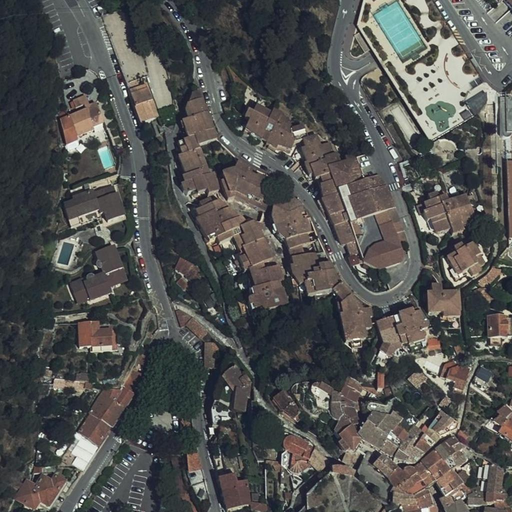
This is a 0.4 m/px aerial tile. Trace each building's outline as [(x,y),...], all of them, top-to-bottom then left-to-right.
[(139,80),(121,86),(122,91),(140,85),(139,80)] [(140,85),(122,91),(133,120),(146,115),(140,98),(144,96),(140,85)] [(190,87),(182,90),(180,101),(179,108),(181,114),(175,117),(181,134),(186,132),(190,142),(209,135),(199,109),(190,87)] [(67,99),(75,97),(80,95),(77,88),(66,92),(67,99)] [(511,103),(502,94),(496,93),(496,99),(492,99),(492,130),(495,135),(498,136),(498,130),(511,129),(511,103)] [(81,98),(76,100),(77,103),(61,109),(52,112),(59,138),(70,135),(68,130),(86,125),(86,121),(95,118),(88,96),(81,98)] [(151,114),(144,96),(140,98),(146,115),(151,114)] [(223,96),(216,98),(220,110),(227,108),(223,96)] [(285,139),(294,136),(299,134),(294,121),(283,125),(278,113),(263,106),(262,109),(246,102),(243,108),(238,106),(235,113),(240,116),(235,125),(256,139),(255,140),(266,146),(268,143),(282,145),(285,139)] [(198,164),(190,142),(186,132),(181,134),(171,138),(170,140),(174,151),(177,157),(171,159),(179,179),(173,181),(174,188),(180,192),(184,190),(183,189),(188,187),(190,190),(199,188),(200,192),(210,188),(210,182),(205,170),(201,171),(198,164)] [(305,176),(308,175),(321,170),(319,166),(333,161),(329,150),(324,151),(320,139),(311,142),(307,132),(299,134),(294,136),(296,142),(292,144),(297,158),(294,159),(300,173),(303,171),(305,176)] [(312,198),(319,215),(329,234),(334,245),(337,244),(341,255),(351,252),(355,263),(369,268),(374,266),(391,260),(395,252),(392,244),(399,242),(394,229),(388,231),(384,220),(390,218),(379,184),(374,179),(369,181),(367,174),(354,178),(345,156),(337,159),(333,161),(319,166),(321,170),(308,175),(311,183),(314,198),(312,198)] [(505,167),(499,167),(500,234),(511,234),(511,158),(504,159),(505,167)] [(224,168),(216,170),(219,177),(214,179),(220,197),(227,194),(258,209),(265,193),(258,176),(249,172),(248,174),(243,172),(238,170),(240,165),(228,160),(224,168)] [(113,178),(108,181),(111,190),(113,189),(115,197),(118,194),(127,194),(125,175),(114,174),(113,178)] [(61,199),(65,214),(75,211),(95,205),(97,209),(101,207),(104,217),(113,215),(110,205),(117,203),(113,189),(111,190),(108,181),(90,187),(69,193),(62,196),(63,198),(61,199)] [(455,223),(469,217),(466,210),(461,199),(460,194),(459,191),(441,198),(438,192),(433,194),(431,189),(420,192),(422,198),(413,201),(416,209),(419,218),(422,217),(427,230),(430,231),(444,226),(455,223)] [(199,241),(201,240),(199,236),(208,233),(210,237),(211,240),(226,235),(229,234),(231,239),(228,240),(231,247),(234,246),(238,244),(242,253),(237,255),(232,257),(235,262),(236,265),(241,263),(242,267),(238,268),(240,274),(243,288),(241,288),(243,295),(240,299),(243,309),(255,306),(255,308),(280,300),(276,286),(273,287),(271,279),(275,278),(274,273),(271,264),(251,269),(251,263),(265,257),(253,229),(256,228),(253,222),(247,220),(242,221),(239,217),(236,213),(233,214),(212,197),(205,199),(203,196),(192,200),(193,205),(188,207),(191,215),(188,217),(199,235),(197,236),(199,241)] [(293,204),(292,202),(287,198),(266,204),(264,217),(271,232),(280,242),(287,264),(283,265),(285,273),(292,283),(297,283),(300,295),(323,290),(324,290),(334,282),(328,276),(326,271),(322,263),(313,263),(311,259),(308,252),(298,253),(297,250),(294,243),(301,241),(298,232),(303,230),(299,221),(295,222),(294,216),(292,211),(296,210),(293,204)] [(316,216),(319,215),(312,198),(310,199),(308,200),(316,216)] [(120,212),(117,203),(110,205),(113,215),(120,212)] [(75,211),(65,214),(68,222),(77,219),(75,211)] [(388,231),(394,229),(390,218),(384,220),(388,231)] [(456,227),(455,223),(444,226),(446,231),(456,227)] [(468,272),(474,268),(472,265),(478,262),(470,247),(471,246),(468,239),(456,245),(455,242),(441,249),(444,253),(439,255),(445,267),(443,268),(448,278),(463,270),(465,275),(468,272)] [(98,270),(102,283),(111,279),(107,268),(115,265),(107,242),(90,247),(93,257),(92,257),(92,259),(92,262),(93,263),(96,263),(98,270)] [(238,244),(234,246),(237,255),(242,253),(238,244)] [(176,260),(173,264),(179,268),(181,265),(185,268),(186,266),(188,264),(185,262),(186,261),(180,256),(175,255),(173,258),(176,260)] [(477,273),(468,279),(474,283),(475,283),(481,277),(485,280),(492,273),(487,269),(491,265),(485,264),(477,273)] [(111,279),(119,277),(115,265),(107,268),(111,279)] [(179,268),(177,270),(183,273),(189,281),(195,276),(186,266),(185,268),(181,265),(179,268)] [(174,269),(169,272),(177,282),(182,278),(174,269)] [(102,283),(98,270),(87,273),(86,271),(84,271),(83,271),(81,273),(81,274),(82,278),(78,279),(77,275),(64,280),(68,291),(80,287),(83,294),(83,296),(104,289),(102,283)] [(292,283),(285,273),(282,273),(285,284),(292,283)] [(324,290),(328,293),(333,300),(330,301),(337,338),(339,340),(342,340),(352,337),(358,336),(356,327),(363,326),(361,318),(361,314),(365,313),(363,306),(353,307),(344,296),(345,294),(341,290),(334,282),(324,290)] [(423,291),(420,291),(420,298),(420,310),(434,310),(434,313),(451,313),(451,289),(434,290),(433,283),(423,283),(423,291)] [(80,295),(83,294),(80,287),(68,291),(69,294),(71,298),(80,295)] [(175,320),(181,318),(183,316),(187,312),(175,302),(171,303),(175,320)] [(416,338),(415,333),(414,328),(418,327),(421,326),(419,318),(416,319),(411,305),(391,311),(395,323),(389,325),(385,313),(369,318),(376,342),(372,350),(383,356),(388,348),(396,346),(395,342),(401,340),(402,343),(416,338)] [(203,324),(188,310),(187,312),(183,316),(198,330),(202,326),(203,324)] [(481,313),(482,332),(493,332),(504,332),(504,314),(500,314),(500,312),(481,313)] [(183,316),(181,318),(195,333),(198,330),(183,316)] [(73,344),(85,344),(107,345),(106,342),(107,329),(107,328),(93,327),(93,319),(74,318),(73,344)] [(202,326),(198,330),(195,333),(199,336),(207,336),(207,333),(202,326)] [(454,329),(453,328),(449,331),(453,345),(458,342),(457,338),(454,329)] [(434,342),(433,332),(424,332),(422,333),(423,344),(424,349),(429,348),(428,343),(434,342)] [(201,362),(210,362),(216,343),(212,340),(207,336),(199,336),(199,346),(198,357),(198,361),(201,362)] [(342,340),(343,342),(344,346),(354,344),(352,337),(342,340)] [(140,351),(133,348),(129,357),(136,360),(140,351)] [(168,356),(176,369),(182,365),(174,352),(168,356)] [(228,362),(219,371),(227,381),(229,384),(229,390),(227,406),(238,407),(240,394),(242,394),(243,391),(241,391),(245,379),(240,372),(238,374),(228,362)] [(511,362),(502,363),(501,371),(511,371),(511,362)] [(421,372),(413,363),(411,365),(419,374),(421,372)] [(455,389),(458,380),(450,378),(450,373),(448,368),(446,363),(441,366),(435,364),(432,372),(438,374),(438,376),(447,379),(446,385),(455,389)] [(69,368),(68,376),(83,379),(86,379),(87,371),(69,368)] [(114,383),(113,385),(115,387),(108,398),(116,403),(126,389),(132,376),(134,370),(129,368),(128,371),(123,369),(115,383),(114,383)] [(227,381),(219,371),(215,374),(227,387),(229,390),(229,384),(227,381)] [(68,376),(48,372),(48,379),(83,384),(83,379),(68,376)] [(339,380),(341,374),(339,373),(334,382),(330,389),(332,390),(337,383),(339,380)] [(352,378),(341,374),(339,380),(352,387),(354,384),(355,379),(352,378)] [(382,379),(386,387),(387,391),(391,389),(387,375),(382,377),(382,379)] [(362,381),(355,379),(354,384),(374,391),(389,395),(387,391),(386,387),(379,385),(369,383),(367,382),(362,381)] [(337,383),(332,390),(336,391),(340,393),(342,393),(341,403),(346,404),(347,401),(352,389),(352,387),(339,380),(337,383)] [(316,397),(323,386),(313,381),(306,391),(316,397)] [(71,429),(70,431),(52,460),(68,461),(73,464),(75,466),(86,448),(90,442),(102,424),(108,416),(116,403),(108,398),(115,387),(113,385),(97,385),(81,409),(82,411),(71,429)] [(294,411),(286,398),(276,385),(270,390),(272,391),(267,395),(269,397),(267,398),(274,408),(276,407),(285,413),(289,416),(294,411)] [(329,389),(325,388),(324,398),(331,399),(332,390),(330,389),(329,389)] [(360,395),(352,389),(347,401),(350,402),(352,405),(356,406),(360,397),(360,395)] [(440,391),(433,400),(437,403),(443,395),(442,394),(440,391)] [(325,413),(328,421),(329,418),(333,413),(337,411),(336,408),(335,402),(335,398),(331,399),(324,398),(324,400),(324,407),(325,413)] [(483,414),(495,423),(500,416),(506,420),(510,414),(504,410),(506,407),(496,400),(483,414)] [(336,408),(337,411),(346,425),(351,431),(353,435),(354,434),(354,433),(353,432),(353,431),(351,428),(354,424),(353,421),(350,413),(346,404),(341,403),(337,403),(335,402),(336,408)] [(211,413),(212,420),(222,420),(222,405),(210,406),(211,413)] [(207,420),(212,420),(211,413),(210,406),(202,406),(207,420)] [(440,429),(442,428),(444,428),(450,425),(451,419),(449,418),(437,411),(434,408),(427,416),(440,429)] [(402,411),(399,409),(393,418),(396,420),(402,411)] [(365,410),(358,419),(364,422),(383,433),(386,429),(389,424),(392,419),(384,415),(383,412),(371,412),(365,410)] [(345,448),(348,447),(346,445),(352,437),(353,435),(351,431),(346,425),(337,411),(333,413),(329,418),(328,421),(328,423),(327,428),(333,435),(331,438),(338,447),(342,448),(345,448)] [(492,428),(501,433),(508,438),(511,432),(511,415),(510,414),(506,420),(500,416),(495,423),(492,428)] [(420,425),(432,434),(440,429),(427,416),(420,425)] [(358,419),(357,421),(357,422),(357,428),(357,429),(356,431),(357,433),(358,436),(357,438),(361,440),(373,446),(383,433),(364,422),(358,419)] [(400,430),(411,438),(417,429),(406,421),(400,430)] [(389,431),(397,435),(400,430),(389,424),(386,429),(389,431)] [(417,429),(427,440),(430,437),(432,434),(420,425),(417,429)] [(408,443),(416,450),(421,445),(426,440),(427,440),(417,429),(411,438),(408,443)] [(397,435),(387,452),(387,454),(405,458),(409,458),(416,450),(408,443),(411,438),(400,430),(397,435)] [(383,433),(373,446),(381,450),(387,452),(397,435),(389,431),(386,435),(383,433)] [(446,433),(438,438),(443,444),(452,438),(446,433)] [(428,446),(426,447),(429,451),(434,458),(432,459),(437,466),(425,475),(426,476),(427,478),(428,479),(436,472),(444,465),(448,463),(452,460),(458,456),(454,445),(457,443),(453,440),(452,438),(443,444),(438,438),(428,446)] [(305,450),(307,446),(299,443),(297,450),(295,457),(302,458),(305,450)] [(293,458),(295,457),(297,450),(289,444),(283,453),(285,456),(290,458),(293,458)] [(263,456),(260,456),(260,459),(268,461),(270,467),(275,467),(274,461),(279,464),(284,466),(288,467),(291,467),(294,467),(297,466),(304,460),(311,467),(312,468),(313,466),(320,461),(323,458),(319,455),(313,450),(307,446),(305,450),(302,458),(295,457),(293,458),(290,458),(285,456),(284,457),(281,457),(275,457),(263,456)] [(338,447),(336,456),(338,457),(342,457),(345,457),(348,447),(345,448),(342,448),(338,447)] [(429,451),(426,447),(418,453),(411,461),(412,462),(412,463),(414,464),(415,465),(416,466),(418,468),(432,459),(434,458),(429,451)] [(366,466),(380,473),(382,471),(391,464),(389,462),(373,451),(363,464),(366,466)] [(198,452),(186,454),(187,471),(202,469),(198,452)] [(493,479),(495,467),(492,466),(488,463),(481,459),(476,456),(474,460),(477,462),(476,473),(481,474),(481,478),(479,490),(486,490),(491,490),(493,479)] [(50,460),(29,458),(29,460),(29,465),(49,467),(50,460)] [(466,472),(461,458),(453,464),(450,466),(447,469),(457,481),(461,479),(464,476),(466,472)] [(432,459),(418,468),(423,473),(424,474),(425,475),(437,466),(432,459)] [(330,462),(326,465),(325,471),(321,470),(325,474),(328,471),(345,474),(349,468),(345,466),(340,463),(337,461),(335,461),(333,461),(331,461),(330,462)] [(394,467),(403,476),(409,471),(410,470),(412,469),(411,468),(410,467),(406,465),(402,462),(401,462),(396,462),(394,467)] [(381,474),(387,482),(392,483),(403,476),(394,467),(391,464),(382,471),(380,473),(381,474)] [(457,481),(447,469),(446,467),(441,472),(433,479),(430,482),(437,492),(457,481)] [(25,479),(24,478),(20,475),(8,492),(16,497),(20,493),(30,499),(31,498),(32,496),(41,502),(41,501),(53,484),(58,477),(47,470),(44,476),(35,469),(27,480),(25,479)] [(403,476),(392,483),(397,483),(402,482),(405,481),(411,478),(410,477),(413,474),(410,470),(409,471),(403,476)] [(402,482),(403,489),(416,485),(421,483),(420,481),(418,480),(415,477),(411,478),(405,481),(402,482)] [(233,492),(218,496),(219,504),(220,507),(225,505),(240,501),(241,505),(260,506),(263,502),(259,499),(254,499),(244,497),(242,488),(240,479),(233,480),(233,482),(230,483),(233,492)] [(464,489),(461,479),(457,481),(437,492),(433,494),(434,499),(435,501),(455,493),(464,489)] [(385,484),(384,487),(386,489),(388,489),(393,490),(403,489),(402,482),(397,483),(392,483),(387,482),(385,484)] [(215,487),(218,496),(233,492),(230,483),(215,487)] [(387,511),(386,511),(398,511),(396,507),(404,505),(427,500),(424,492),(423,489),(421,483),(416,485),(403,489),(407,496),(401,499),(399,500),(394,499),(391,502),(391,509),(387,511)] [(253,489),(242,488),(244,497),(254,499),(253,489)] [(386,489),(386,498),(394,499),(399,500),(401,499),(407,496),(403,489),(393,490),(388,489),(386,489)] [(478,500),(479,490),(472,489),(466,489),(464,489),(455,493),(457,496),(459,495),(459,500),(460,502),(473,502),(478,502),(478,500)] [(498,491),(491,490),(486,490),(479,490),(478,500),(483,500),(486,500),(487,503),(487,506),(494,506),(496,506),(499,506),(505,506),(504,503),(503,495),(501,496),(499,496),(498,491)] [(16,497),(18,499),(26,504),(30,499),(20,493),(16,497)] [(436,503),(440,511),(462,511),(461,510),(453,497),(436,503)] [(386,498),(381,500),(381,504),(379,509),(379,511),(386,511),(387,511),(391,509),(391,502),(394,499),(386,498)] [(398,511),(428,511),(428,506),(427,500),(404,505),(396,507),(398,511)] [(379,511),(379,509),(381,504),(378,503),(371,511),(379,511)]
